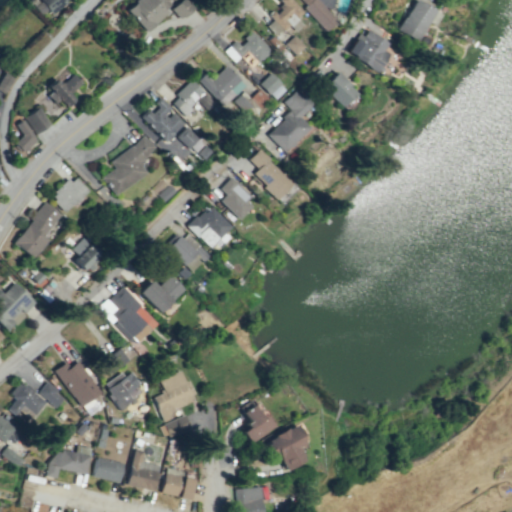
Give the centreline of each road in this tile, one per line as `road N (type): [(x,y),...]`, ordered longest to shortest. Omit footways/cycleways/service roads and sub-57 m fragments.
road 1 (residential): [(0,371),(238,150)]
road 2 (residential): [(0,214),(51,149),(237,0)]
